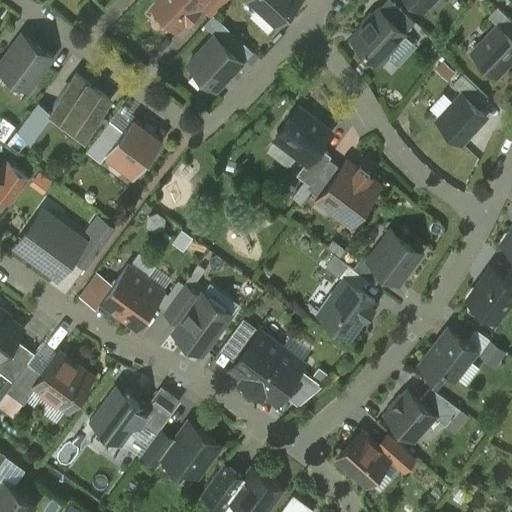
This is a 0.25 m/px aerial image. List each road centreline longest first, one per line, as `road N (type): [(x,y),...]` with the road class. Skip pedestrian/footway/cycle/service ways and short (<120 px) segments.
road 1 (residential): [(17,0),(193,130),(302,31)]
road 2 (residential): [(290,445),(239,402),(112,343),(0,268)]
road 3 (residential): [(487,211),(424,320),(360,392),(290,445)]
road 4 (residential): [(487,211),(429,182),(392,151),(342,70),(302,31)]
